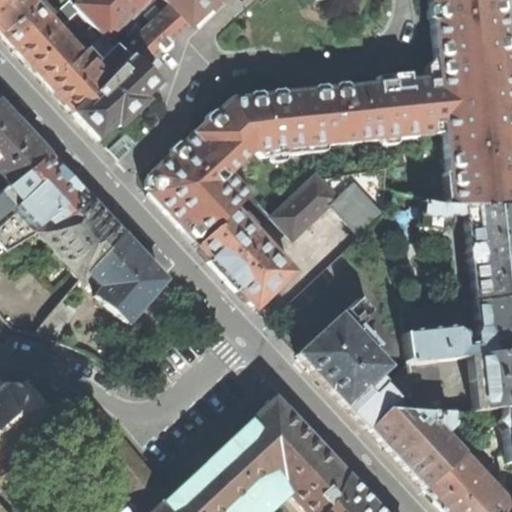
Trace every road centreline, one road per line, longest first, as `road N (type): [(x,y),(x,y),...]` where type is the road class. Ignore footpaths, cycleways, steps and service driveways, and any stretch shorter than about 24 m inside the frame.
road 1 (residential): [(0,71),(408,511)]
road 2 (unknown): [(498,0),(501,138),(452,146)]
